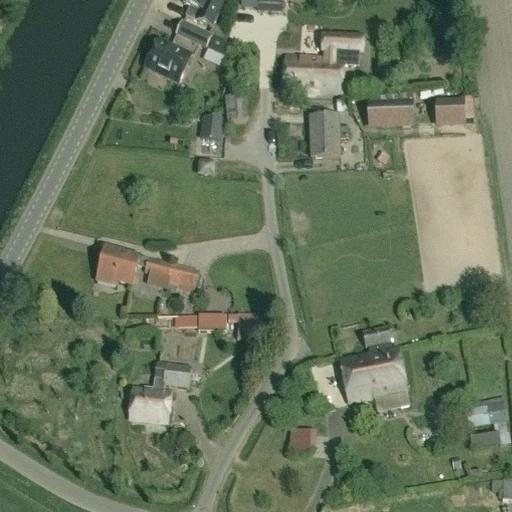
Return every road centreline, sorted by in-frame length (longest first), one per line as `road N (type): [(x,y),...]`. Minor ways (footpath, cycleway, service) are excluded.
road 1 (unclassified): [(201,511),(292,340),(270,226),(264,89)]
road 2 (tertiary): [(0,276),(139,0)]
road 3 (unclassified): [(119,511),(88,504),(0,451)]
